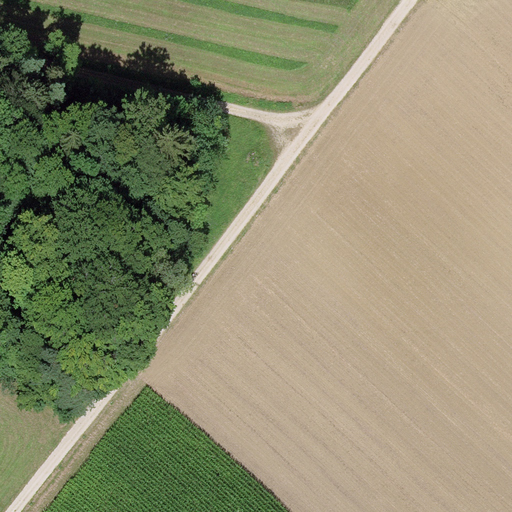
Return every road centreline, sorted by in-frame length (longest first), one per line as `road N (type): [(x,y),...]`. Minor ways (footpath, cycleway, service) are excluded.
road 1 (track): [(9,511),(269,179),(294,131),(339,90),(407,0)]
road 2 (track): [(0,54),(294,131)]
